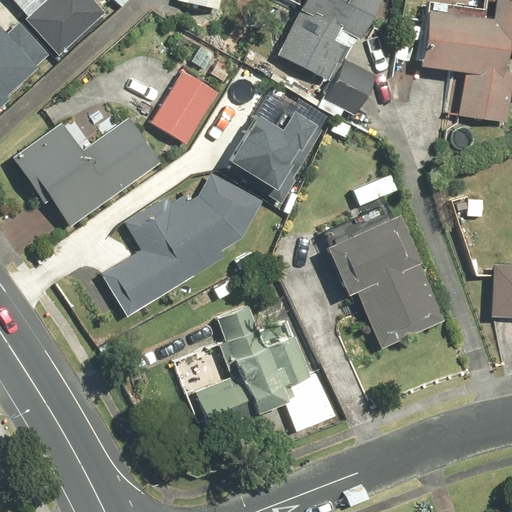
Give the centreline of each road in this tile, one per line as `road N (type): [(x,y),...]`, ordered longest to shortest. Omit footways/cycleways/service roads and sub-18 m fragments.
road 1 (residential): [(258,511),(444,439),(511,426)]
road 2 (secondary): [(106,511),(0,330)]
